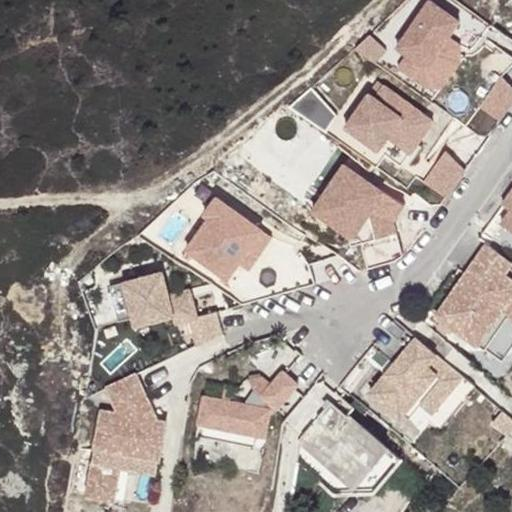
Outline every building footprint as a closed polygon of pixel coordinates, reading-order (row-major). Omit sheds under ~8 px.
[(429,0),(396,48),(400,50),(426,69),(427,66),(441,46),(453,29),(459,21),(429,0)] [(441,46),(427,66),(440,75),(453,55),(441,46)] [(480,106),(500,120),(511,103),(511,86),(501,75),(480,106)] [(369,93),(346,126),(368,142),(379,149),(389,135),(395,127),(417,143),(433,120),(384,85),(375,97),(369,93)] [(395,127),(389,135),(411,151),(417,143),(395,127)] [(424,181),(446,196),(465,170),(446,150),(424,181)] [(341,165),(312,212),(339,229),(346,227),(352,245),(360,242),(369,268),(394,261),(399,258),(402,257),(403,255),(403,254),(392,220),(403,204),(341,165)] [(264,229),(224,202),(189,251),(229,279),(241,262),(264,229)] [(511,209),(503,223),(511,229),(511,209)] [(277,239),(264,229),(241,262),(255,272),(277,239)] [(511,261),(511,260),(488,244),(480,257),(478,256),(437,315),(502,361),(511,347),(511,279),(503,273),(511,261)] [(163,271),(110,284),(119,320),(134,316),(161,308),(164,317),(174,314),(176,322),(190,318),(196,345),(223,332),(218,311),(198,316),(193,298),(184,301),(181,291),(170,294),(163,271)] [(191,288),(181,291),(184,301),(193,298),(191,288)] [(161,308),(134,316),(137,324),(164,317),(161,308)] [(417,337),(371,393),(401,419),(405,415),(418,400),(423,404),(434,414),(465,377),(417,337)] [(299,389),(281,372),(263,392),(255,385),(248,392),(208,386),(201,425),(258,436),(265,437),(271,404),(277,413),(299,389)] [(148,400),(136,373),(107,387),(118,413),(101,409),(83,495),(121,503),(128,468),(118,467),(121,453),(157,461),(158,461),(166,422),(157,420),(150,418),(143,403),(148,400)] [(326,409),(308,394),(286,421),(304,436),(300,441),(298,467),(336,498),(372,494),(401,459),(331,402),(326,409)] [(157,420),(148,400),(143,403),(150,418),(157,420)] [(410,419),(423,404),(418,400),(405,415),(410,419)] [(256,450),(258,436),(201,425),(198,440),(256,450)] [(118,467),(128,468),(154,474),(157,461),(121,453),(118,467)]
